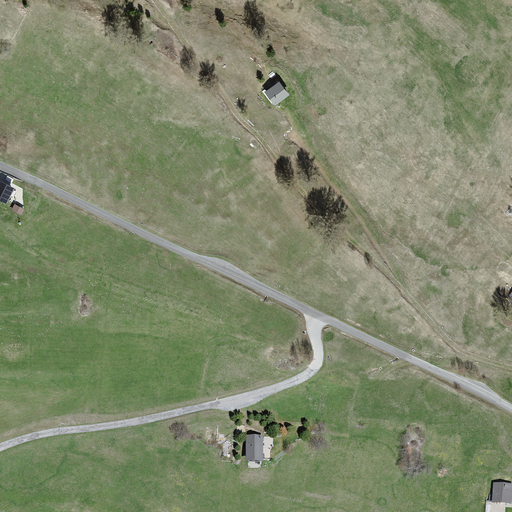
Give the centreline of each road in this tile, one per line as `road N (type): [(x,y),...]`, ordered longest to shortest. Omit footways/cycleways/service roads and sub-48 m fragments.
road 1 (track): [(511,367),(463,352),(300,193),(151,0)]
road 2 (track): [(306,311),(315,360),(297,378),(0,446)]
road 3 (track): [(401,290),(324,175),(286,66)]
